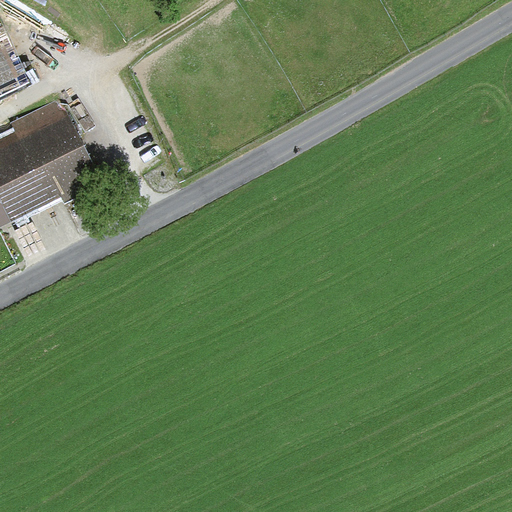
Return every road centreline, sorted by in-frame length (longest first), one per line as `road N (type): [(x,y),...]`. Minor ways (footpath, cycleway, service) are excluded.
road 1 (tertiary): [(511,15),(0,304)]
road 2 (track): [(215,0),(103,73),(171,211)]
